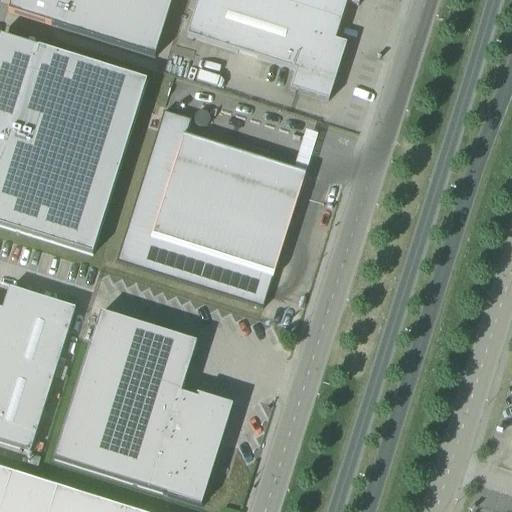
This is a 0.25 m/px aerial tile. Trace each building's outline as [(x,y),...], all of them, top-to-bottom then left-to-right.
[(8,7),(6,13),(50,27),(153,60),(171,0),(15,0),(13,8),(8,7)] [(340,24),(264,0),(198,0),(186,38),(295,73),(289,92),(297,94),(328,104),(346,47),(334,43),(340,24)] [(190,0),(187,11),(193,13),(197,0),(190,0)] [(264,0),(340,24),(346,5),(358,8),(360,0),(264,0)] [(0,38),(0,229),(92,258),(147,84),(0,38)] [(191,123),(163,114),(116,265),(262,311),(264,306),(272,281),(273,279),(271,278),(302,178),(303,177),(304,178),(305,175),(293,172),(293,174),(294,174),(287,196),(178,162),(191,123)] [(0,311),(0,445),(30,455),(75,311),(8,290),(1,312),(0,311)] [(196,346),(99,315),(53,462),(200,509),(211,476),(232,409),(196,398),(196,399),(197,399),(196,401),(180,396),(196,346)] [(0,511),(128,511),(0,471),(0,511)]
